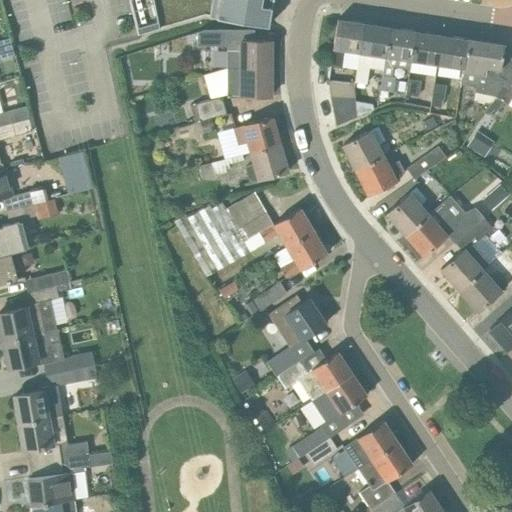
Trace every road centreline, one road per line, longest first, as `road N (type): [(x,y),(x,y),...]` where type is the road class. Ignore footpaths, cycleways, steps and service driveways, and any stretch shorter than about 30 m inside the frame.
road 1 (residential): [(468,511),(358,347),(355,312),(369,232)]
road 2 (residential): [(369,232),(300,130),(294,50),(310,0)]
road 3 (residential): [(511,403),(369,232)]
road 4 (residential): [(365,0),(511,24)]
